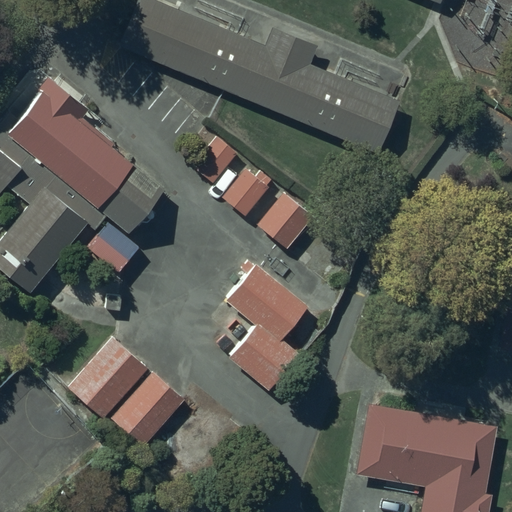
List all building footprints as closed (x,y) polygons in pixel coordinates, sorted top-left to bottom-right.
[(265,51),(146,0),(141,0),(118,56),(382,169),(407,112),(309,70),(317,51),(273,33),(265,51)] [(413,0),(444,13),(449,0),(413,0)] [(169,191),(23,87),(0,119),(0,207),(8,213),(0,224),(0,276),(25,293),(67,234),(114,268),(169,191)] [(210,181),(233,150),(213,135),(189,166),(210,181)] [(273,179),(247,159),(220,193),(246,214),(273,179)] [(257,221),(289,249),(319,215),(287,187),(257,221)] [(309,307),(256,262),(225,298),(257,325),(227,361),(259,389),(291,351),(279,341),(309,307)] [(511,290),(501,352),(511,354),(511,290)] [(110,329),(61,383),(93,414),(144,359),(110,329)] [(151,364),(108,414),(149,449),(163,430),(196,456),(232,412),(196,384),(188,399),(181,391),(151,364)] [(485,511),(500,428),(370,406),(357,479),(422,490),(418,511),(485,511)]
